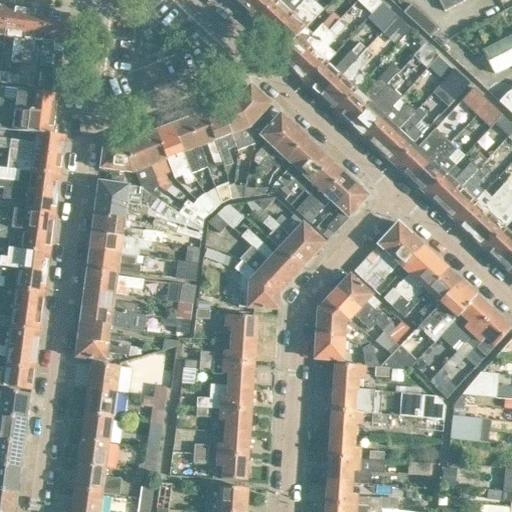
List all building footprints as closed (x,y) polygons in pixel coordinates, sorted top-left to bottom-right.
[(249,0),(242,8),(257,21),(277,0),(249,0)] [(277,0),(257,21),(271,35),(303,0),(277,0)] [(298,36),(305,28),(323,9),(315,2),(313,0),(303,0),(271,35),(286,48),(298,36)] [(356,0),(357,0),(372,14),(382,3),(379,0),(356,0)] [(451,0),(438,0),(445,12),(454,6),(451,0)] [(403,13),(417,26),(425,17),(412,4),(403,13)] [(28,11),(8,8),(4,37),(16,38),(11,73),(0,72),(0,82),(18,85),(28,11)] [(44,42),(48,13),(28,11),(18,85),(29,86),(35,41),(44,42)] [(61,78),(51,68),(54,43),(65,44),(69,16),(48,13),(44,42),(38,87),(59,90),(61,78)] [(278,57),(292,70),(338,20),(332,14),(322,25),(312,35),(305,28),(298,36),(286,48),(278,57)] [(396,16),(385,28),(399,41),(410,29),(396,16)] [(425,17),(417,26),(430,38),(438,29),(425,17)] [(338,20),(292,70),(307,84),(327,62),(334,54),(327,47),(336,38),(346,27),(338,20)] [(149,29),(142,31),(146,43),(153,40),(149,29)] [(496,74),(511,66),(511,36),(482,51),(492,70),(496,74)] [(327,62),(307,84),(321,97),(366,49),(359,43),(351,52),(335,69),(327,62)] [(427,68),(429,66),(438,55),(425,43),(414,56),(427,68)] [(335,110),(354,89),(366,76),(360,70),(364,64),(373,56),(366,49),(321,97),(335,110)] [(429,66),(444,80),(454,70),(438,55),(429,66)] [(354,89),(335,110),(350,124),(386,85),(396,74),(400,70),(392,63),(379,77),(362,96),(354,89)] [(444,80),(439,86),(455,100),(469,84),(454,70),(444,80)] [(386,85),(350,124),(364,137),(384,116),(392,107),(400,98),(402,97),(395,90),(403,81),(396,74),(386,85)] [(237,101),(248,129),(250,128),(271,105),(251,87),(237,101)] [(0,98),(0,108),(56,116),(58,95),(7,88),(6,99),(0,98)] [(473,88),(461,102),(475,115),(488,102),(473,88)] [(511,114),(511,99),(507,94),(499,102),(511,114)] [(384,116),(364,137),(378,151),(415,111),(400,98),(392,107),(384,116)] [(220,108),(231,135),(235,147),(237,151),(247,147),(254,145),(248,129),(237,101),(220,108)] [(488,102),(475,115),(489,128),(493,123),(494,124),(501,116),(502,115),(488,102)] [(0,128),(36,133),(37,134),(37,133),(53,135),(56,116),(0,108),(0,128)] [(235,147),(231,135),(220,108),(204,114),(222,161),(224,167),(232,164),(227,150),(235,147)] [(274,108),(267,115),(274,122),(281,115),(274,108)] [(415,111),(378,151),(398,169),(418,147),(414,143),(429,127),(421,120),(426,114),(420,108),(416,112),(415,111)] [(214,164),(222,161),(204,114),(188,120),(199,148),(207,145),(214,164)] [(254,161),(259,166),(260,164),(295,127),(281,115),(262,135),(268,142),(254,157),(254,161)] [(494,124),(508,136),(511,131),(511,125),(501,116),(494,124)] [(172,126),(191,174),(206,168),(199,148),(188,120),(172,126)] [(172,126),(157,132),(172,171),(175,179),(182,176),(185,184),(195,180),(191,174),(172,126)] [(260,164),(259,166),(256,168),(263,174),(266,177),(275,167),(277,169),(287,159),(306,138),(295,127),(260,164)] [(435,129),(418,147),(398,169),(412,181),(448,142),(435,129)] [(157,132),(140,139),(157,182),(158,186),(161,187),(167,192),(171,186),(168,184),(164,174),(172,171),(157,132)] [(0,148),(10,150),(62,157),(65,137),(53,135),(37,133),(37,134),(36,133),(35,144),(0,138),(0,148)] [(319,150),(306,138),(287,159),(293,164),(277,181),(285,188),(319,150)] [(125,145),(135,172),(142,189),(154,197),(161,187),(158,186),(140,139),(125,145)] [(105,142),(101,169),(119,171),(133,173),(135,172),(125,145),(105,142)] [(448,142),(412,181),(426,195),(454,165),(463,155),(448,142)] [(8,170),(60,177),(62,157),(10,150),(8,170)] [(280,193),(279,194),(285,200),(297,187),(303,192),(304,191),(312,182),(331,161),(319,150),(285,188),(280,193)] [(310,196),(296,211),(302,218),(303,217),(344,173),(331,161),(312,182),(304,191),(310,196)] [(454,165),(426,195),(441,208),(478,169),(471,163),(462,173),(454,165)] [(478,169),(441,208),(455,222),(484,192),(477,185),(488,172),(481,165),(478,169)] [(0,188),(5,189),(57,196),(60,177),(8,170),(0,168),(0,188)] [(344,173),(303,217),(309,223),(330,201),(337,206),(357,185),(344,173)] [(124,177),(119,176),(112,175),(111,184),(123,186),(124,177)] [(484,192),(455,222),(470,235),(510,192),(511,189),(511,175),(491,198),(484,192)] [(277,181),(273,186),(280,193),(285,188),(277,181)] [(203,228),(180,214),(154,197),(142,189),(123,186),(111,184),(99,183),(97,200),(149,207),(157,212),(170,221),(180,224),(203,231),(203,228)] [(228,184),(215,189),(221,206),(223,204),(231,201),(228,187),(228,184)] [(233,199),(239,199),(235,187),(234,185),(228,187),(231,201),(233,199)] [(328,227),(335,234),(369,197),(357,185),(337,206),(342,212),(328,227)] [(239,199),(244,198),(244,188),(235,187),(239,199)] [(254,189),(244,188),(244,198),(252,197),(254,189)] [(5,189),(4,199),(28,202),(27,212),(55,216),(57,196),(5,189)] [(215,189),(206,195),(216,211),(221,206),(215,189)] [(254,189),(252,197),(264,196),(267,189),(256,189),(254,189)] [(483,248),(503,227),(511,217),(511,193),(510,192),(470,235),(483,248)] [(263,211),(275,198),(254,202),(261,209),(263,211)] [(95,217),(125,221),(126,214),(148,217),(149,207),(97,200),(95,217)] [(188,201),(185,206),(204,221),(210,215),(197,202),(194,206),(188,201)] [(227,208),(219,216),(229,225),(235,231),(247,218),(232,206),(227,208)] [(313,257),(275,222),(261,209),(255,215),(273,232),(268,238),(279,249),(302,270),(313,257)] [(0,227),(52,234),(55,216),(27,212),(15,210),(13,220),(2,219),(0,227)] [(170,221),(157,212),(155,219),(153,226),(178,233),(180,224),(170,221)] [(229,225),(219,216),(217,215),(209,224),(220,235),(229,225)] [(281,215),(275,222),(313,257),(325,244),(293,215),(287,221),(281,215)] [(124,229),(125,221),(95,217),(93,234),(152,242),(156,243),(157,233),(124,229)] [(366,259),(354,272),(366,283),(410,235),(399,224),(378,245),(384,251),(372,265),(366,259)] [(9,249),(50,254),(52,234),(0,227),(0,230),(0,237),(11,239),(9,249)] [(499,262),(511,247),(511,233),(511,234),(503,227),(483,248),(499,262)] [(302,270),(279,249),(274,254),(258,239),(247,229),(240,236),(251,246),(290,282),(302,270)] [(93,234),(91,250),(138,256),(139,248),(143,249),(151,250),(152,242),(93,234)] [(398,263),(403,268),(423,246),(410,235),(366,283),(373,289),(385,276),(398,263)] [(290,282),(251,246),(239,259),(241,261),(256,273),(279,294),(290,282)] [(391,306),(435,258),(423,246),(403,268),(409,273),(393,291),(391,290),(383,299),(391,306)] [(511,247),(499,262),(511,274),(511,247)] [(188,248),(186,262),(199,264),(201,250),(188,248)] [(0,267),(47,274),(50,254),(9,249),(8,259),(0,257),(0,267)] [(137,263),(138,256),(91,250),(88,268),(119,272),(140,274),(141,264),(137,263)] [(216,253),(213,261),(227,267),(230,259),(216,253)] [(422,286),(427,291),(447,269),(435,258),(391,306),(401,316),(405,310),(403,309),(407,304),(406,303),(422,286)] [(279,294),(256,273),(241,261),(235,267),(240,272),(239,308),(248,308),(248,309),(254,309),(278,310),(279,294)] [(186,262),(183,280),(196,282),(199,264),(186,262)] [(0,277),(5,278),(4,288),(44,293),(47,274),(0,267),(0,277)] [(88,268),(85,290),(116,294),(128,296),(129,288),(142,290),(144,280),(118,277),(119,272),(88,268)] [(433,296),(418,312),(424,318),(459,280),(447,269),(427,291),(433,296)] [(350,276),(339,288),(377,323),(384,330),(390,323),(383,317),(366,301),(371,295),(350,276)] [(424,318),(416,326),(434,342),(440,335),(455,319),(476,296),(459,280),(424,318)] [(169,284),(167,301),(179,302),(194,304),(196,287),(169,284)] [(0,306),(42,312),(44,293),(4,288),(3,298),(0,297),(0,306)] [(327,301),(348,321),(354,314),(370,330),(377,323),(339,288),(327,301)] [(115,301),(116,294),(85,290),(83,307),(138,314),(139,304),(136,304),(115,301)] [(200,292),(198,307),(213,308),(214,294),(200,292)] [(472,336),(494,313),(476,296),(455,319),(472,336)] [(346,324),(348,321),(327,301),(318,311),(317,334),(331,335),(330,338),(344,339),(345,324),(346,324)] [(179,302),(176,319),(191,321),(194,304),(179,302)] [(11,328),(39,332),(42,312),(0,306),(0,317),(13,319),(11,328)] [(83,307),(81,323),(111,327),(144,332),(147,315),(138,314),(83,307)] [(197,310),(195,320),(209,320),(209,311),(197,310)] [(486,357),(511,329),(494,313),(472,336),(481,344),(477,349),(486,357)] [(225,316),(224,328),(231,328),(230,340),(256,341),(258,318),(225,316)] [(162,317),(161,326),(177,329),(177,333),(190,335),(191,321),(176,319),(162,317)] [(110,334),(111,327),(81,323),(79,340),(130,347),(131,337),(110,334)] [(396,329),(390,335),(396,341),(397,342),(409,330),(402,324),(401,323),(396,329)] [(0,348),(31,352),(36,353),(39,332),(11,328),(0,326),(0,348)] [(317,334),(315,360),(343,362),(344,339),(330,338),(331,335),(317,334)] [(389,335),(379,345),(387,351),(396,341),(390,335),(389,335)] [(459,337),(451,346),(458,352),(466,343),(459,337)] [(79,340),(76,358),(106,362),(108,352),(129,355),(139,354),(139,348),(130,347),(79,340)] [(163,340),(162,351),(177,347),(178,342),(163,340)] [(223,351),(222,363),(255,365),(256,341),(230,340),(229,351),(223,351)] [(362,349),(370,344),(365,340),(359,346),(362,349)] [(511,340),(502,351),(511,351),(511,340)] [(458,352),(441,370),(447,376),(472,349),(466,343),(458,352)] [(362,349),(365,367),(366,367),(375,368),(380,368),(370,344),(362,349)] [(392,356),(380,368),(382,368),(389,369),(406,370),(409,368),(413,364),(416,360),(401,346),(392,356)] [(0,357),(8,358),(6,367),(34,371),(36,353),(31,352),(0,348),(0,357)] [(511,351),(502,351),(493,360),(511,362),(511,351)] [(200,352),(200,361),(214,362),(214,353),(200,352)] [(185,360),(184,370),(195,371),(199,371),(212,371),(212,374),(228,375),(227,386),(253,388),(255,365),(222,363),(214,362),(200,361),(185,360)] [(91,364),(88,389),(117,393),(129,394),(132,369),(91,364)] [(359,379),(365,379),(366,367),(365,367),(335,365),(333,388),(359,390),(359,379)] [(0,366),(0,386),(31,391),(34,371),(6,367),(0,366)] [(382,368),(380,368),(375,368),(374,378),(388,379),(389,369),(382,368)] [(480,374),(459,396),(495,400),(498,376),(480,374)] [(197,398),(196,408),(197,408),(210,409),(219,409),(252,411),(253,388),(227,386),(210,385),(209,399),(197,398)] [(157,388),(155,398),(167,400),(169,390),(157,388)] [(330,391),(329,402),(332,402),(332,411),(363,413),(374,414),(380,414),(381,391),(359,390),(333,388),(333,391),(330,391)] [(113,418),(117,393),(88,389),(84,415),(113,418)] [(3,391),(0,414),(0,416),(28,420),(31,395),(3,391)] [(459,396),(455,401),(453,416),(462,417),(463,406),(511,410),(511,401),(495,400),(459,396)] [(167,400),(155,398),(145,397),(143,408),(154,409),(152,424),(164,425),(167,400)] [(414,405),(414,417),(420,418),(445,419),(446,407),(414,405)] [(197,408),(196,417),(210,418),(210,409),(197,408)] [(219,409),(218,420),(225,421),(224,433),(250,435),(252,411),(219,409)] [(332,411),(330,435),(355,436),(356,425),(362,426),(363,413),(332,411)] [(387,423),(387,415),(374,414),(373,422),(387,423)] [(84,415),(81,439),(110,443),(113,418),(84,415)] [(0,441),(25,445),(28,420),(0,416),(0,441)] [(451,439),(479,442),(482,419),(462,417),(453,416),(451,439)] [(152,424),(148,448),(160,450),(164,425),(152,424)] [(217,444),(216,456),(249,458),(250,435),(224,433),(223,444),(217,444)] [(330,435),(329,458),(360,460),(361,448),(355,448),(355,436),(330,435)] [(106,469),(110,443),(81,439),(78,465),(106,469)] [(0,465),(21,468),(25,445),(0,441),(0,465)] [(194,445),(193,454),(208,455),(208,446),(194,445)] [(148,448),(146,462),(158,464),(160,450),(148,448)] [(371,460),(383,461),(384,452),(371,452),(371,460)] [(193,454),(193,463),(207,464),(208,455),(193,454)] [(216,456),(215,466),(222,467),(221,480),(247,482),(249,458),(216,456)] [(327,481),(353,483),(370,484),(370,472),(383,472),(383,461),(371,460),(360,460),(329,458),(327,481)] [(410,463),(410,477),(431,478),(432,464),(410,463)] [(0,491),(18,494),(21,468),(0,465),(0,491)] [(78,465),(74,490),(103,493),(119,496),(121,480),(105,477),(106,469),(78,465)] [(442,468),(440,485),(454,486),(456,469),(442,468)] [(327,481),(326,505),(357,507),(358,495),(352,495),(353,483),(327,481)] [(156,510),(169,511),(173,484),(160,483),(156,510)] [(204,511),(247,511),(249,490),(206,487),(204,511)] [(142,488),(141,499),(153,500),(154,490),(142,488)] [(100,511),(103,493),(74,490),(71,511),(100,511)] [(15,511),(18,494),(0,491),(0,511),(15,511)] [(368,498),(367,507),(381,508),(397,509),(398,500),(368,498)] [(138,511),(151,511),(153,500),(141,499),(138,511)]
